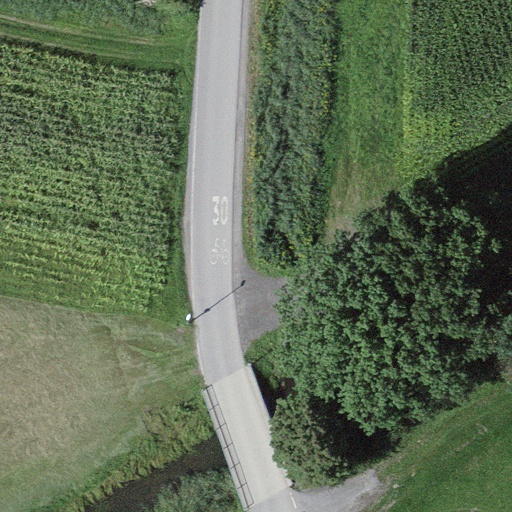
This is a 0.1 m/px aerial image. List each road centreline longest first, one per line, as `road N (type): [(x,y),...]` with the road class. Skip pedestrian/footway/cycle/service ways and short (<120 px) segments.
road 1 (residential): [(285,511),(226,334),(227,0)]
road 2 (track): [(226,334),(358,286),(511,198)]
road 3 (track): [(322,511),(511,398)]
